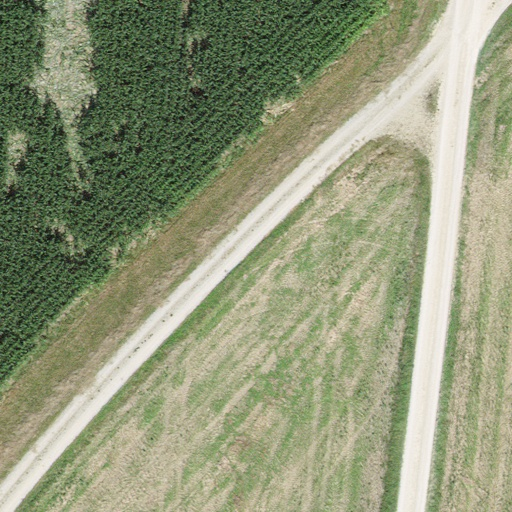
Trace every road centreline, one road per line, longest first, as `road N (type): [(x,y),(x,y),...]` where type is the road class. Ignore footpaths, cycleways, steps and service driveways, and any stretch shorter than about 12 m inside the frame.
road 1 (track): [(502,0),(132,363),(4,511)]
road 2 (track): [(419,511),(440,356),(468,0)]
